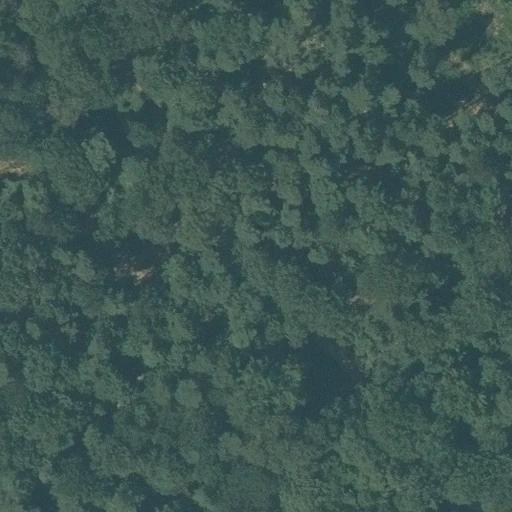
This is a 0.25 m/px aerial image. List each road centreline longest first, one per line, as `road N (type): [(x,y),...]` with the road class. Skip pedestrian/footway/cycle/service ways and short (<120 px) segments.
road 1 (track): [(333,319),(74,61)]
road 2 (track): [(333,319),(481,511)]
